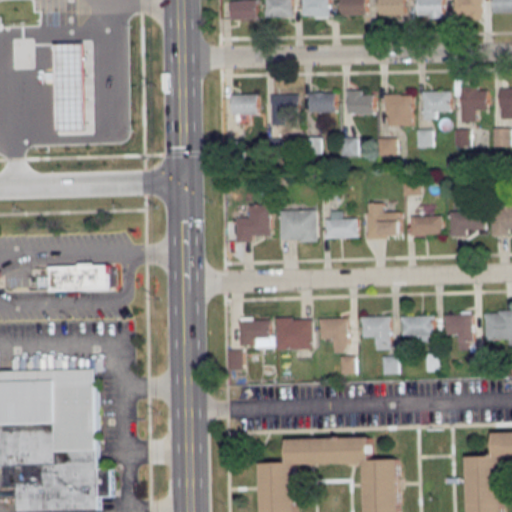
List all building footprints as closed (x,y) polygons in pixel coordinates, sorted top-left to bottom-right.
[(259,0),(224,0),(224,19),(260,19),(259,0)] [(294,0),(266,0),(267,17),(294,17),(294,0)] [(304,0),(304,17),(331,17),(330,0),(304,0)] [(368,0),(342,0),(342,15),(369,15),(368,0)] [(406,0),(381,0),(381,15),(407,15),(406,0)] [(445,0),(419,0),(419,17),(446,17),(445,0)] [(455,0),(456,17),(484,17),(483,0),(455,0)] [(511,12),(511,0),(494,0),(495,12),(511,12)] [(90,44),(93,131),(63,131),(61,45),(90,44)] [(0,62),(1,132),(32,131),(32,138),(78,137),(77,61),(0,62)] [(463,121),(479,121),(479,110),(490,110),(490,86),(463,86),(463,121)] [(502,117),(511,117),(511,87),(502,88),(502,117)] [(377,113),(377,90),(350,90),(350,113),(377,113)] [(425,90),(425,118),(444,118),(444,110),(453,110),(453,90),(425,90)] [(312,112),(338,112),(338,91),(312,91),(312,112)] [(260,93),(235,93),(235,123),(250,123),(250,114),(260,114),(260,93)] [(413,93),(388,93),(388,125),(413,125),(413,93)] [(273,125),(289,125),(289,115),(298,115),(298,94),(273,94),(273,125)] [(511,127),(495,128),(495,146),(511,145),(511,127)] [(419,146),(435,146),(435,129),(419,129),(419,146)] [(473,129),(457,129),(457,145),(473,145),(473,129)] [(342,156),(360,156),(360,137),(342,137),(342,156)] [(400,155),(400,137),(380,137),(380,155),(400,155)] [(405,180),(405,194),(423,194),(423,180),(405,180)] [(511,232),(511,201),(493,201),(493,232),(511,232)] [(403,212),(389,212),(389,203),(370,203),(370,237),(403,237),(403,212)] [(239,217),(239,240),(273,240),(273,204),(251,204),(251,217),(239,217)] [(452,234),(487,234),(487,208),(452,208),(452,234)] [(320,209),(282,209),(282,241),(320,241),(320,209)] [(328,214),(328,237),(360,237),(360,214),(328,214)] [(413,215),(413,234),(445,234),(445,215),(413,215)] [(52,290),(52,286),(38,287),(38,275),(52,275),(52,265),(82,264),(82,263),(96,263),(96,264),(104,264),(104,262),(113,262),(113,267),(115,267),(116,286),(114,286),(114,288),(52,290)] [(511,310),(487,311),(487,339),(510,339),(510,346),(511,346),(511,310)] [(448,313),(447,334),(460,335),(459,350),(475,350),(476,313),(448,313)] [(376,349),(393,349),(393,316),(364,316),(364,338),(376,338),(376,349)] [(437,340),(437,316),(404,316),(404,340),(437,340)] [(242,346),(275,347),(275,318),(242,318),(242,346)] [(279,318),(279,348),(316,348),(316,318),(279,318)] [(350,318),(323,318),(323,340),(335,340),(335,351),(350,351),(350,318)] [(469,354),(469,372),(483,372),(484,354),(469,354)] [(384,355),(384,373),(400,373),(400,355),(384,355)] [(344,373),(359,373),(359,356),(344,356),(344,373)] [(0,371),(98,368),(102,467),(116,466),(117,495),(103,496),(103,509),(18,511),(17,484),(4,485),(3,466),(0,466),(0,371)] [(470,511),(469,457),(497,456),(496,433),(511,432),(511,457),(504,458),(505,511),(470,511)] [(263,511),(262,463),(290,462),(289,439),(372,437),(373,459),(400,458),(401,511),(367,511),(366,462),(297,464),(298,511),(263,511)]
